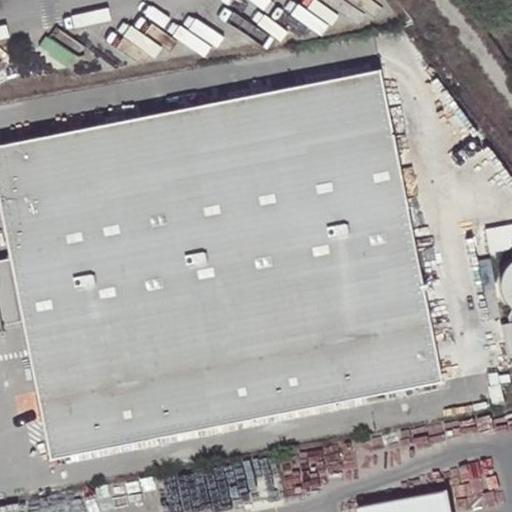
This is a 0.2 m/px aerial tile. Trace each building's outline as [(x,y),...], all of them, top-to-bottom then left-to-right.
[(378,68),(0,145),(0,218),(8,260),(0,261),(0,325),(21,321),(49,460),(368,396),(442,380),(378,68)] [(511,223),(485,229),(490,251),(511,246),(511,223)] [(511,306),(511,259),(508,262),(502,270),(500,280),(501,290),(505,299),(511,306)] [(502,323),(509,356),(511,354),(511,306),(509,314),(510,321),(502,323)] [(365,511),(452,511),(448,490),(365,506),(365,511)]
